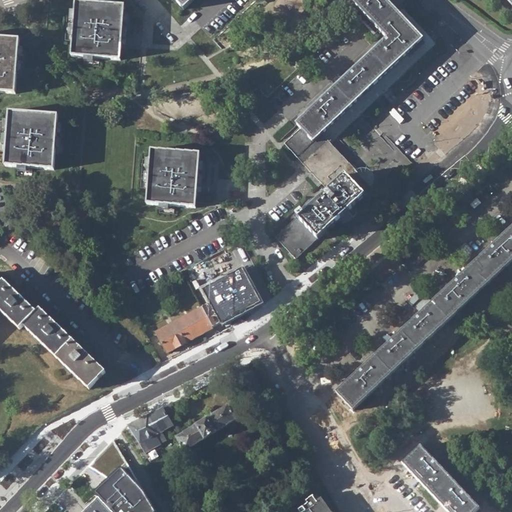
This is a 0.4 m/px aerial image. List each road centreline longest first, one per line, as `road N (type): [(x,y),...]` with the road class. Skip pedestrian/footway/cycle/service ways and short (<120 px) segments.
road 1 (residential): [(511,115),(256,333)]
road 2 (residential): [(256,333),(352,511)]
road 3 (residential): [(256,333),(98,417)]
road 4 (residential): [(98,417),(1,511)]
